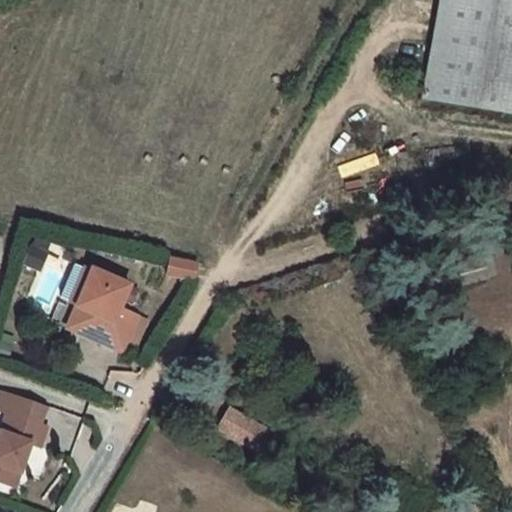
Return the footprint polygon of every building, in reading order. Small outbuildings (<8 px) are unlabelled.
[(511,116),(511,0),(432,0),(417,99),(511,116)] [(479,258),(474,248),(453,255),(463,286),(495,277),(488,255),(479,258)] [(70,298),(78,301),(92,267),(83,264),(70,298)] [(130,282),(92,267),(78,301),(70,318),(96,329),(91,338),(121,350),(137,316),(120,308),(130,282)] [(182,292),(186,275),(160,269),(156,286),(182,292)] [(66,328),(91,338),(96,329),(70,318),(66,328)] [(261,430),(227,410),(214,431),(248,451),(261,430)] [(35,449),(41,429),(7,415),(1,433),(0,432),(0,485),(12,490),(17,474),(10,472),(16,461),(21,462),(28,447),(35,449)] [(488,511),(481,493),(467,499),(471,511),(488,511)]
